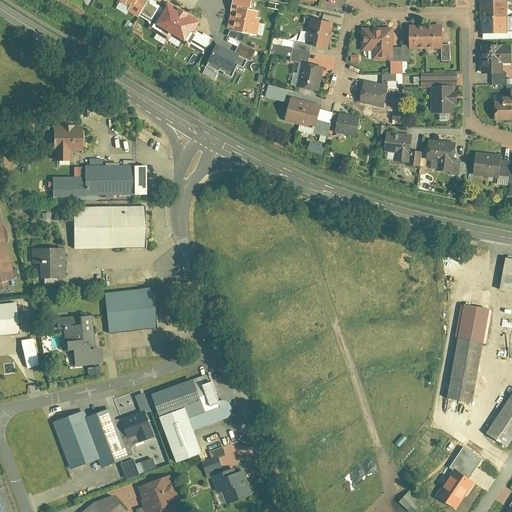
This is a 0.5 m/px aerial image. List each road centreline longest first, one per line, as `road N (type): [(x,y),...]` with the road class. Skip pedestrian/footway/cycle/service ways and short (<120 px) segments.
road 1 (tertiary): [(223,146),(352,198),(511,240)]
road 2 (residential): [(511,140),(470,127),(470,20),(354,14)]
road 3 (unclassified): [(0,415),(222,352)]
road 4 (residential): [(222,352),(283,511)]
road 5 (tertiary): [(0,8),(122,86)]
road 6 (residential): [(181,239),(222,352)]
